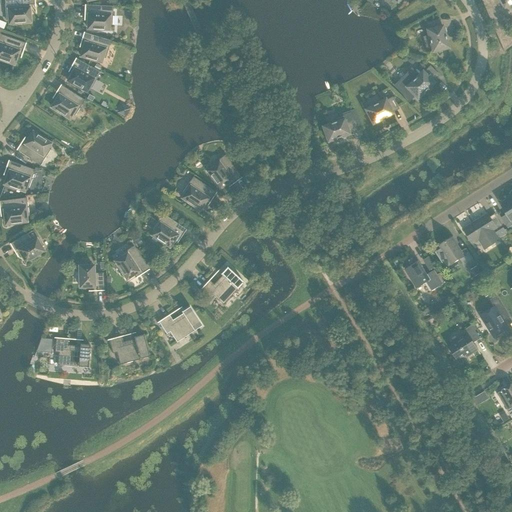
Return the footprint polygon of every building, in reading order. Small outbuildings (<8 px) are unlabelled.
[(35,5),(34,0),(6,0),(4,0),(6,19),(9,19),(9,24),(30,22),(29,5),(35,4),(35,5)] [(511,0),(499,0),(504,8),(510,5),(511,9),(511,8),(511,0)] [(112,25),(113,6),(108,6),(85,5),(84,12),(85,12),(89,12),(88,29),(109,30),(109,25),(112,25)] [(433,52),(448,48),(443,26),(440,27),(439,20),(427,23),(429,30),(427,30),(428,36),(424,37),(426,48),(431,46),(433,52)] [(86,40),(81,56),(101,63),(102,58),(105,59),(111,41),(84,33),(84,32),(82,39),(86,40)] [(24,50),(26,43),(0,34),(0,59),(14,64),(20,48),(23,50),(24,50)] [(76,66),(68,81),(86,91),(89,87),(91,89),(100,72),(99,71),(94,68),(76,59),(76,58),(72,64),(73,65),(76,66)] [(418,99),(434,83),(432,81),(438,76),(430,67),(424,73),(422,71),(418,76),(412,70),(395,86),(409,101),(414,96),(418,99)] [(61,85),(57,91),(61,93),(51,107),(69,119),(72,114),(74,116),(85,100),(61,85)] [(398,109),(392,98),(386,101),(385,99),(380,102),(376,96),(367,101),(371,107),(365,110),(373,124),(393,114),(392,112),(398,109)] [(341,117),(337,118),(336,115),(326,118),(328,125),(322,127),(328,142),(350,135),(349,132),(357,130),(350,112),(340,115),(341,117)] [(21,144),(20,144),(16,150),(17,150),(40,165),(50,150),(48,148),(50,144),(33,132),(24,147),(20,145),(21,144)] [(212,168),(208,171),(220,188),(234,178),(236,181),(236,182),(242,178),(225,155),(210,166),(212,168)] [(8,160),(6,167),(10,168),(4,185),(24,192),(26,187),(29,188),(35,170),(9,161),(8,160)] [(213,198),(217,192),(216,192),(193,177),(183,192),(185,194),(182,198),(200,210),(209,196),(212,198),(213,198)] [(0,208),(4,208),(6,225),(27,222),(26,217),(29,217),(27,198),(0,201),(0,208)] [(511,200),(502,206),(507,214),(501,218),(508,228),(511,225),(511,221),(511,220),(511,219),(511,200)] [(177,244),(186,229),(163,214),(152,230),(155,231),(152,235),(170,247),(173,241),(177,244)] [(495,228),(499,233),(501,236),(506,233),(501,224),(496,227),(488,215),(465,230),(472,242),(479,238),(486,248),(498,240),(492,230),(495,228)] [(17,248),(26,262),(44,252),(41,247),(44,246),(34,229),(10,244),(13,250),(14,250),(17,248)] [(463,265),(473,259),(466,248),(461,251),(452,239),(454,238),(453,237),(439,246),(439,247),(441,246),(442,248),(436,252),(435,252),(442,263),(443,263),(449,259),(451,263),(450,264),(451,265),(460,259),(463,265)] [(115,262),(127,279),(141,270),(143,273),(149,270),(149,269),(134,246),(118,256),(119,259),(115,262)] [(409,260),(412,265),(405,269),(404,268),(418,290),(417,288),(427,282),(432,291),(443,284),(434,270),(427,274),(418,259),(411,263),(409,260)] [(79,263),(80,287),(97,287),(97,291),(104,291),(104,290),(103,273),(94,273),(93,266),(89,266),(88,263),(79,263)] [(244,283),(227,267),(220,274),(222,276),(214,285),(209,281),(209,280),(199,291),(200,291),(201,290),(211,299),(214,297),(223,305),(244,283)] [(489,284),(484,287),(489,295),(493,292),(489,284)] [(494,337),(508,328),(499,312),(504,308),(496,296),(490,300),(495,308),(481,317),(494,337)] [(169,315),(157,323),(159,322),(166,334),(170,332),(177,343),(202,326),(190,307),(181,312),(183,314),(173,320),(169,315)] [(474,343),(480,339),(472,325),(463,331),(466,335),(449,347),(458,362),(472,353),(473,354),(478,350),(474,343)] [(149,357),(143,335),(134,337),(134,339),(123,342),(121,337),(121,336),(107,340),(109,340),(113,354),(117,353),(120,365),(149,357)] [(88,368),(90,345),(80,344),(80,346),(68,345),(68,339),(69,339),(54,338),(56,338),(55,352),(59,353),(58,365),(88,368)] [(511,384),(502,390),(497,393),(507,410),(508,410),(511,416),(511,415),(511,384)] [(506,413),(500,416),(504,423),(509,419),(506,413)]
